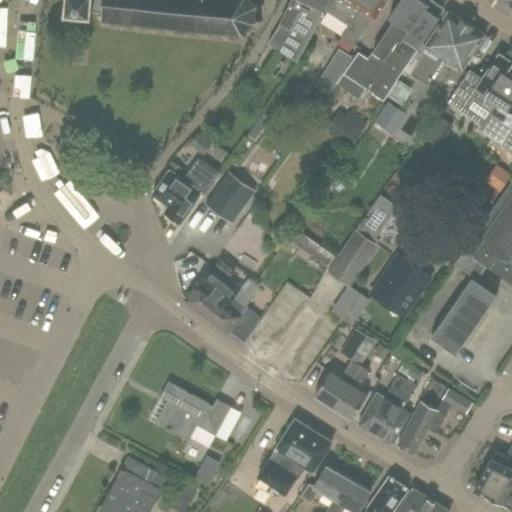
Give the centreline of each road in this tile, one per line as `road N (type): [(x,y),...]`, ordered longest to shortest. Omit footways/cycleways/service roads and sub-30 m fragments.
road 1 (residential): [(154,291),(332,422),(472,502)]
road 2 (residential): [(27,0),(17,110),(29,167),(71,227),(108,257)]
road 3 (residential): [(35,511),(154,291)]
road 4 (residential): [(0,461),(108,257)]
